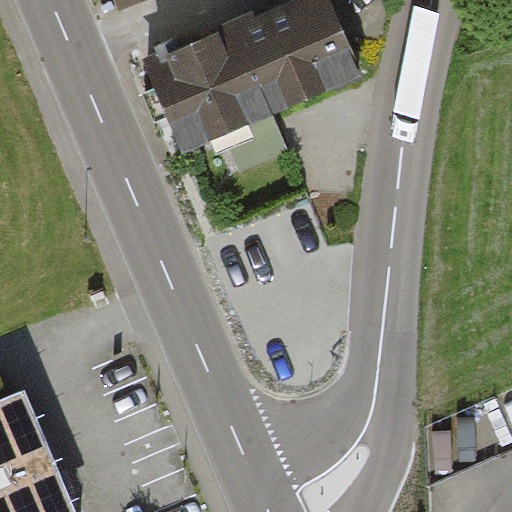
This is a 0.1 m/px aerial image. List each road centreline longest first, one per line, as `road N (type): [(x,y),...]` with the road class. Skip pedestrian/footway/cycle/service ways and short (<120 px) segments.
road 1 (secondary): [(270,511),(53,0)]
road 2 (tertiary): [(298,511),(345,474),(370,432),(410,98),(433,0)]
